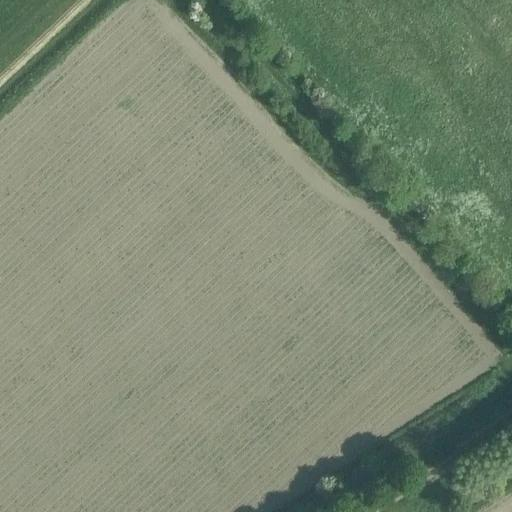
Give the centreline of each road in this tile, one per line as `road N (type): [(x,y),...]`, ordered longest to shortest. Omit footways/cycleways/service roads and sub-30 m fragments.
road 1 (track): [(511,339),(211,0)]
road 2 (track): [(435,476),(511,374)]
